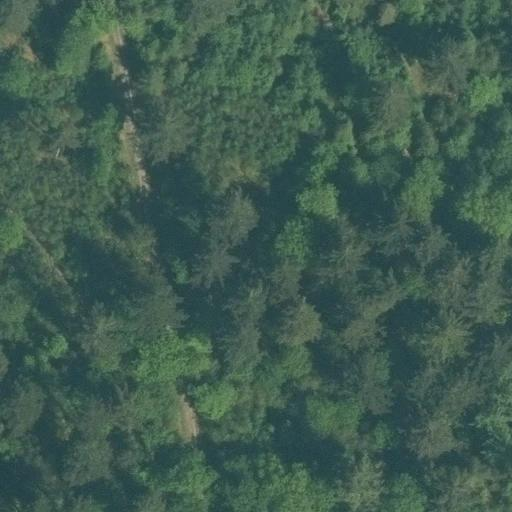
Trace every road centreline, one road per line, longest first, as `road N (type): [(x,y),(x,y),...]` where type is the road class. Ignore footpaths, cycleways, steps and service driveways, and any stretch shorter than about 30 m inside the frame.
road 1 (track): [(210,511),(111,0)]
road 2 (track): [(268,511),(0,205)]
